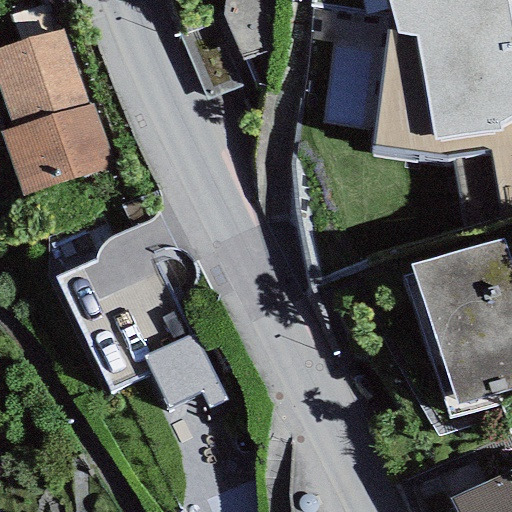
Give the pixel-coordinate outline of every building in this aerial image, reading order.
[(222,0),(220,16),(238,62),(271,52),(277,0),(222,0)] [(387,0),(396,31),(386,32),(369,151),(444,159),(450,156),(463,234),(511,220),(511,30),(506,0),(387,0)] [(81,109),(57,30),(0,47),(0,83),(14,129),(0,133),(0,134),(20,199),(117,169),(97,104),(81,109)] [(511,270),(502,238),(410,266),(413,275),(403,279),(447,420),(499,404),(496,395),(511,389),(511,270)] [(94,262),(56,279),(107,393),(151,374),(167,408),(202,393),(208,408),(225,401),(195,332),(186,336),(143,240),(94,262)] [(511,511),(511,469),(450,500),(456,511),(511,511)]
